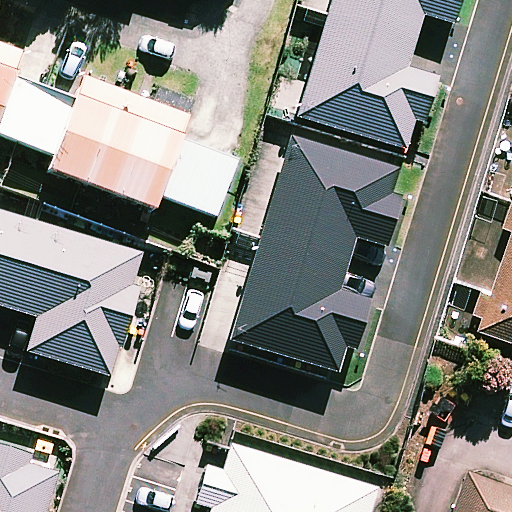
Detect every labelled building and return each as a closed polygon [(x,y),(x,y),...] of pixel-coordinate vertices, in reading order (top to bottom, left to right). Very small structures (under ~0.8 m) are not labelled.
[(455,0),(329,0),(296,119),(410,152),(431,79),(402,71),(418,16),(449,25),(455,0)] [(0,136),(48,155),(42,171),(149,211),(155,196),(212,218),(233,162),(176,140),(190,102),(158,90),(152,106),(80,78),(70,103),(10,80),(19,56),(0,48),(0,136)] [(404,174),(270,134),(239,235),(256,240),(226,340),(343,376),(365,302),(334,293),(351,239),(382,248),(404,174)] [(145,259),(0,208),(0,307),(35,320),(24,351),(103,379),(145,259)] [(511,224),(476,328),(511,340),(511,224)] [(0,511),(42,511),(62,446),(0,427),(0,511)] [(365,511),(373,488),(227,445),(223,460),(206,455),(189,511),(365,511)] [(511,511),(511,487),(463,471),(448,511),(511,511)]
